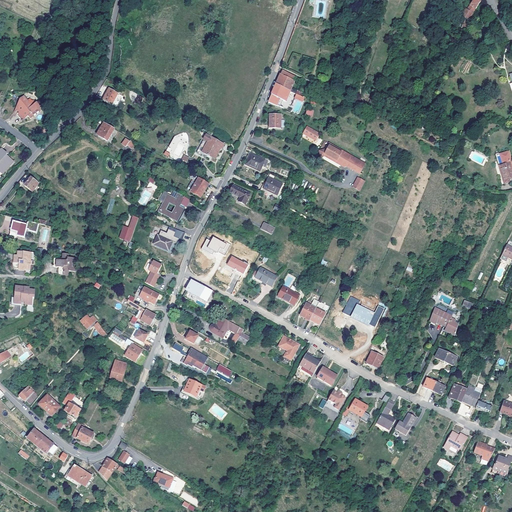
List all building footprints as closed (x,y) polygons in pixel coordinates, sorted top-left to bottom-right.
[(474,0),(470,6),(476,10),(482,0),(474,0)] [(475,10),(476,10),(470,6),(467,10),(466,10),(461,17),(470,23),(474,14),(476,11),(475,10)] [(393,34),(400,36),(402,30),(395,28),(393,34)] [(490,31),(483,35),(487,42),(494,38),(490,31)] [(279,78),(276,85),(290,91),(291,89),(296,77),(282,71),(279,78)] [(271,96),(268,102),(283,108),(290,91),(276,85),(271,96)] [(109,89),(103,101),(111,105),(118,93),(109,89)] [(298,101),(301,96),(293,92),(290,98),(292,99),(289,107),(293,108),(297,100),(298,101)] [(20,109),(18,111),(20,113),(19,114),(24,120),(25,120),(28,117),(31,115),(33,117),(40,112),(39,110),(41,109),(36,104),(35,105),(29,105),(27,104),(28,102),(24,97),(20,101),(21,102),(18,108),(20,109)] [(280,128),(280,115),(269,115),(269,123),(271,123),(271,129),(280,128)] [(63,122),(58,116),(53,120),(58,126),(63,122)] [(115,130),(104,123),(97,135),(103,138),(103,140),(107,142),(115,130)] [(302,134),(316,141),(320,133),(307,126),(302,134)] [(224,145),(206,136),(198,151),(208,156),(215,160),(221,149),(222,149),(224,145)] [(365,164),(331,145),(325,155),(360,174),(365,164)] [(2,150),(0,151),(0,169),(3,172),(9,165),(10,166),(14,163),(6,156),(7,154),(2,150)] [(509,153),(501,155),(504,165),(499,167),(505,184),(511,182),(511,167),(511,168),(510,163),(511,163),(509,153)] [(251,154),(248,161),(262,168),(262,167),(265,168),(268,162),(251,154)] [(262,168),(248,161),(246,166),(260,172),(262,168)] [(0,173),(2,175),(10,166),(9,165),(3,172),(0,169),(0,173)] [(352,187),(360,191),(365,180),(357,176),(352,187)] [(283,185),(268,178),(263,189),(278,196),(283,185)] [(31,179),(25,187),(33,193),(39,185),(31,179)] [(209,185),(199,179),(196,184),(191,193),(201,199),(209,185)] [(188,191),(191,193),(196,184),(194,182),(188,191)] [(250,195),(233,186),(230,193),(240,198),(238,202),(245,205),(250,195)] [(167,195),(175,199),(178,194),(170,190),(167,195)] [(183,209),(184,207),(186,208),(190,201),(178,194),(175,199),(167,195),(163,203),(158,213),(178,223),(185,210),(183,209)] [(130,244),(138,219),(133,217),(129,230),(125,242),(130,244)] [(27,226),(13,222),(10,237),(13,237),(14,236),(24,239),(26,230),(27,226)] [(37,232),(39,225),(28,222),(27,226),(26,230),(37,232)] [(275,229),(264,224),(261,230),(272,235),(275,229)] [(160,231),(154,245),(169,252),(172,243),(177,245),(179,240),(160,231)] [(227,245),(223,252),(238,262),(242,254),(227,245)] [(500,256),(502,256),(500,260),(506,263),(508,259),(511,261),(511,248),(505,246),(500,256)] [(32,253),(18,252),(18,257),(15,257),(14,262),(14,264),(19,265),(19,270),(19,271),(25,272),(25,270),(31,270),(31,266),(34,266),(35,262),(31,262),(32,253)] [(68,255),(62,255),(62,259),(61,260),(61,262),(57,262),(57,269),(58,269),(58,276),(69,276),(69,273),(76,273),(76,268),(75,268),(76,265),(77,265),(77,259),(68,259),(68,255)] [(145,283),(153,287),(159,275),(157,274),(162,263),(153,258),(148,269),(151,271),(145,283)] [(277,277),(261,268),(255,278),(271,287),(277,277)] [(208,290),(192,281),(186,291),(202,300),(208,290)] [(30,287),(16,285),(14,303),(22,304),(22,301),(26,302),(26,304),(33,305),(34,297),(36,297),(36,290),(30,289),(30,287)] [(140,286),(136,296),(145,300),(144,302),(148,304),(149,302),(154,305),(159,295),(140,286)] [(300,296),(283,287),(278,297),(294,306),(300,296)] [(212,292),(208,290),(202,300),(206,302),(212,292)] [(462,305),(470,309),(473,303),(465,299),(462,305)] [(129,301),(127,304),(139,311),(141,308),(129,301)] [(301,316),(310,321),(316,309),(307,305),(306,306),(304,306),(303,309),(304,309),(301,316)] [(369,326),(374,314),(363,308),(363,310),(357,308),(352,318),(369,326)] [(316,309),(310,321),(319,326),(326,314),(316,309)] [(452,317),(435,309),(430,321),(437,324),(437,322),(446,326),(446,328),(445,331),(455,336),(459,323),(451,319),(452,317)] [(147,312),(141,322),(150,327),(151,324),(153,325),(156,320),(154,319),(155,316),(147,312)] [(90,314),(80,322),(88,332),(93,328),(92,326),(96,322),(90,314)] [(237,334),(240,328),(229,322),(221,318),(217,326),(216,326),(215,326),(214,326),(213,326),(212,327),(212,328),(211,329),(211,330),(211,331),(211,332),(212,333),(213,334),(223,339),(228,329),(237,334)] [(101,328),(97,331),(104,339),(108,337),(101,328)] [(139,331),(135,340),(143,344),(147,336),(139,331)] [(186,340),(193,345),(194,343),(198,336),(190,332),(187,337),(186,340)] [(242,334),(238,340),(245,344),(249,338),(242,334)] [(288,351),(284,357),(290,361),(299,345),(284,337),(279,346),(288,351)] [(175,343),(172,348),(181,352),(183,347),(175,343)] [(142,351),(132,345),(131,347),(125,357),(140,366),(143,361),(138,358),(142,351)] [(208,358),(191,349),(187,356),(188,356),(187,358),(185,356),(181,363),(187,367),(188,366),(192,368),(193,367),(203,372),(206,366),(205,365),(208,358)] [(440,361),(444,362),(448,354),(439,350),(435,358),(440,361)] [(0,364),(11,357),(7,351),(0,355),(0,364)] [(300,365),(314,374),(319,364),(311,359),(313,356),(307,353),(300,365)] [(383,358),(372,353),(367,364),(378,369),(383,358)] [(444,362),(448,364),(453,366),(457,358),(448,354),(444,362)] [(483,360),(474,357),(471,364),(481,368),(483,360)] [(127,365),(115,362),(110,379),(122,383),(127,365)] [(219,364),(216,370),(229,377),(232,371),(219,364)] [(297,370),(311,378),(314,374),(300,365),(297,370)] [(337,376),(323,368),(317,378),(331,386),(337,376)] [(432,391),(436,383),(427,379),(423,387),(432,391)] [(181,394),(195,400),(195,401),(197,401),(198,401),(199,401),(200,400),(203,393),(199,391),(196,398),(184,392),(189,381),(187,380),(181,394)] [(205,388),(189,381),(184,392),(196,398),(199,391),(203,393),(205,388)] [(445,387),(436,383),(432,391),(441,396),(445,387)] [(30,385),(18,397),(21,399),(25,403),(26,401),(30,405),(37,397),(34,394),(37,391),(30,385)] [(462,402),(466,390),(454,385),(450,396),(458,399),(457,401),(461,403),(462,402)] [(480,395),(467,389),(466,390),(462,402),(471,406),(474,399),(478,401),(480,395)] [(343,394),(339,391),(338,393),(334,391),(328,402),(327,403),(339,410),(346,398),(342,396),(343,394)] [(47,396),(39,406),(52,417),(60,408),(47,396)] [(72,399),(67,396),(62,404),(68,407),(66,411),(76,417),(81,409),(71,403),(72,399)] [(362,417),(367,408),(362,405),(363,404),(351,397),(346,408),(350,410),(362,417)] [(326,405),(327,403),(328,402),(323,400),(319,408),(323,410),(326,405)] [(395,404),(389,401),(385,407),(391,411),(395,404)] [(511,404),(504,401),(500,413),(511,417),(511,404)] [(475,409),(489,415),(492,407),(478,402),(475,409)] [(326,405),(338,412),(339,410),(327,403),(326,405)] [(361,418),(362,417),(350,410),(349,411),(361,418)] [(396,420),(383,413),(377,423),(382,426),(383,425),(390,429),(396,420)] [(400,422),(395,430),(406,436),(416,418),(408,414),(403,423),(400,422)] [(63,424),(58,420),(54,424),(60,429),(63,424)] [(79,424),(72,437),(88,445),(94,434),(83,429),(84,426),(79,424)] [(36,447),(44,438),(38,434),(34,430),(27,440),(36,447)] [(467,438),(460,434),(459,436),(453,433),(444,448),(448,451),(451,446),(458,451),(462,444),(464,445),(467,438)] [(51,444),(44,438),(36,447),(46,455),(48,452),(52,455),(58,449),(51,444)] [(122,441),(120,446),(126,450),(128,445),(122,441)] [(481,463),(487,465),(495,450),(487,446),(478,443),(475,454),(483,457),(481,463)] [(18,454),(26,460),(29,457),(21,451),(20,451),(18,454)] [(125,451),(120,460),(126,463),(131,454),(125,451)] [(64,463),(68,457),(62,454),(59,460),(64,463)] [(511,457),(509,457),(508,460),(499,457),(496,466),(494,466),(493,470),(498,472),(497,474),(499,476),(501,475),(505,477),(510,462),(511,463),(511,457)] [(117,465),(110,460),(107,459),(99,473),(107,482),(115,468),(117,465)] [(65,478),(66,479),(74,466),(73,465),(65,478)] [(74,466),(66,479),(73,483),(75,480),(86,487),(92,477),(74,466)] [(128,472),(120,466),(118,469),(117,470),(126,476),(128,472)] [(156,479),(154,483),(169,489),(173,479),(158,473),(156,479)] [(193,511),(195,506),(183,502),(182,506),(193,511)]
